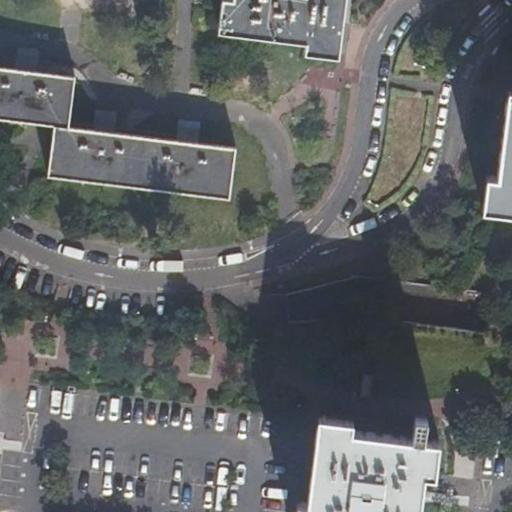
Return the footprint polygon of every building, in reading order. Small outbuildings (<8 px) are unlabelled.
[(221,0),(218,27),(306,39),(304,47),(337,51),(343,0),(221,0)] [(0,65),(0,116),(53,123),(47,174),(226,196),(232,146),(190,141),(191,135),(193,136),(194,126),(175,123),(174,133),(176,133),(175,139),(109,130),(110,125),(112,125),(113,115),(96,113),(94,123),(95,123),(94,129),(67,126),(74,76),(32,70),(33,65),(35,65),(36,55),(17,53),(16,63),(18,63),(17,68),(0,65)] [(511,94),(500,177),(491,175),(487,209),(511,212),(511,94)] [(365,370),(359,404),(368,406),(374,372),(365,370)] [(461,409),(486,412),(487,403),(479,402),(478,403),(462,401),(461,409)] [(416,511),(422,472),(432,473),(437,439),(422,437),(424,415),(412,414),(409,436),(350,429),(351,419),(317,414),(306,503),(296,502),(294,511),(416,511)]
